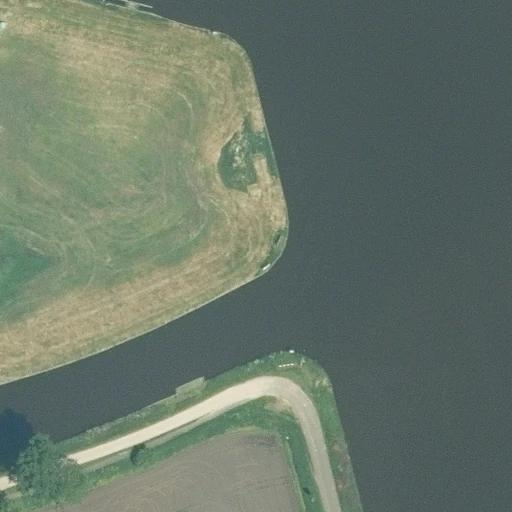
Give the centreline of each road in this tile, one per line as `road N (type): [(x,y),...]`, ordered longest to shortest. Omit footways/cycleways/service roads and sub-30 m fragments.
road 1 (track): [(0,480),(262,386)]
road 2 (unclassified): [(332,511),(304,404),(281,386),(262,386)]
